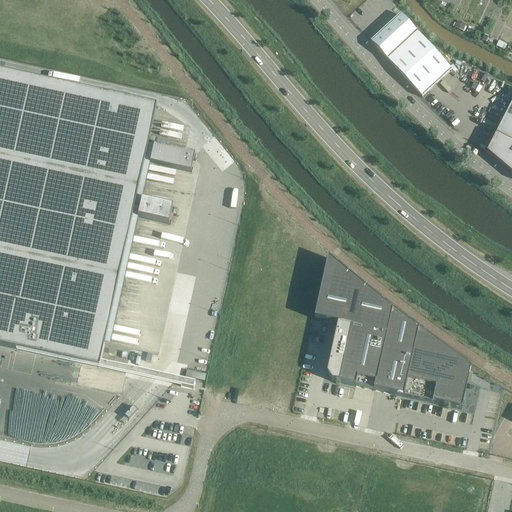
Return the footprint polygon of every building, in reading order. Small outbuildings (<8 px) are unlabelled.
[(374,39),(371,42),(380,53),(387,60),(416,33),(400,16),(393,22),(389,26),(378,36),(374,39)] [(465,25),(459,22),(455,28),(462,31),(465,25)] [(416,33),(387,60),(400,74),(422,98),(433,88),(440,81),(448,75),(451,71),(416,33)] [(505,44),(499,41),(496,47),(502,50),(505,44)] [(157,107),(0,73),(0,347),(75,364),(80,365),(99,369),(101,363),(105,343),(110,344),(111,338),(113,329),(115,320),(117,311),(119,302),(121,293),(123,285),(125,276),(127,267),(129,258),(131,249),(132,241),(135,231),(137,222),(137,218),(170,225),(172,217),(173,208),(141,201),(142,196),(144,188),(146,178),(148,168),(149,164),(191,173),(193,164),(195,155),(148,145),(150,139),(151,131),(153,124),(157,107)] [(487,153),(503,167),(511,174),(511,103),(500,127),(487,153)] [(327,258),(314,320),(337,325),(326,374),(328,378),(331,382),(343,385),(359,388),(367,390),(374,392),(384,348),(392,311),(392,310),(327,258)] [(384,348),(374,392),(379,393),(387,394),(392,396),(400,397),(402,398),(403,398),(462,411),(466,393),(465,392),(467,381),(471,382),(470,380),(471,376),(472,374),(469,373),(470,369),(436,345),(437,344),(392,310),(392,311),(384,348)] [(206,375),(187,370),(185,378),(203,381),(205,382),(206,375)] [(182,381),(181,387),(194,390),(195,383),(182,381)] [(133,407),(124,416),(129,421),(137,411),(133,407)]
